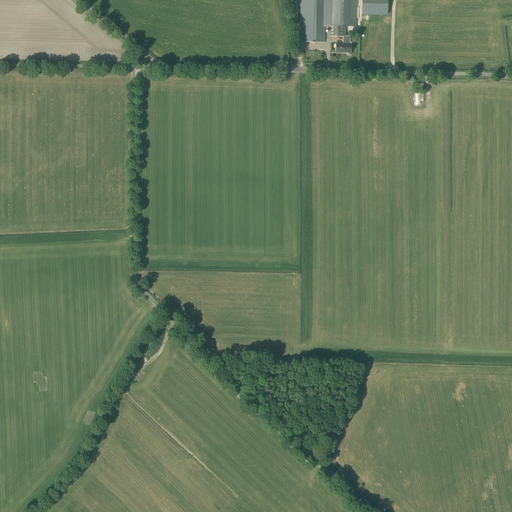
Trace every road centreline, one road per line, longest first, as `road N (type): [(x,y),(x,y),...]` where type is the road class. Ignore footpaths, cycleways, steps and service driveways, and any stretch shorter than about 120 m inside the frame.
road 1 (unclassified): [(375,511),(137,280),(133,67)]
road 2 (unclassified): [(511,76),(165,68)]
road 3 (unclassified): [(133,67),(0,63)]
